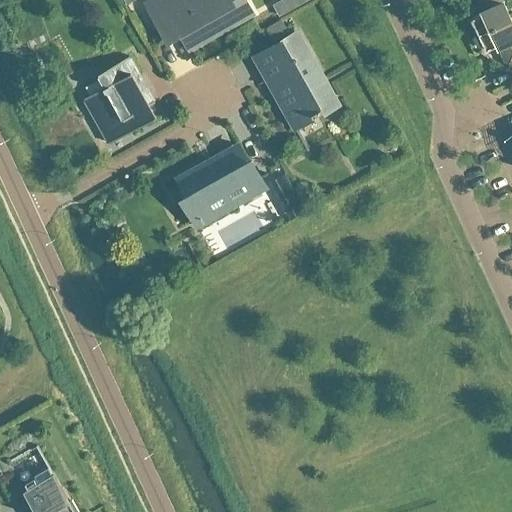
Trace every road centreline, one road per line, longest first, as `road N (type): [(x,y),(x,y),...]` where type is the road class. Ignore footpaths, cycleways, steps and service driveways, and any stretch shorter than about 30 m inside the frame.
road 1 (residential): [(165,511),(27,215)]
road 2 (residential): [(27,215),(224,108),(206,77)]
road 3 (residential): [(511,311),(440,153),(443,113)]
road 4 (residential): [(443,113),(391,0)]
